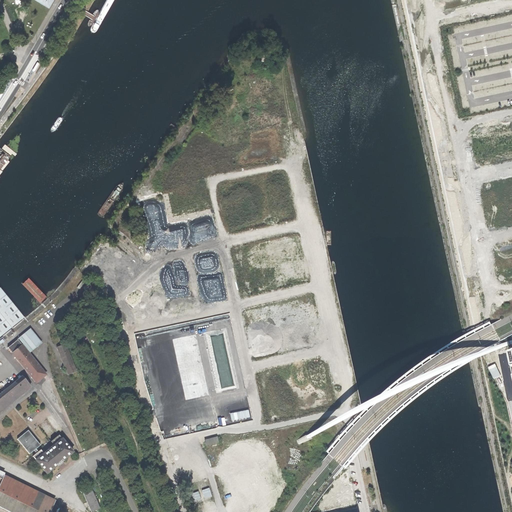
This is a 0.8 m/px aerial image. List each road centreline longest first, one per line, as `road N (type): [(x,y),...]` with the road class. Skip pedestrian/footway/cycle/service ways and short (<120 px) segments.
road 1 (track): [(91,341),(164,511)]
road 2 (secondary): [(0,112),(67,0)]
road 3 (unclassified): [(136,511),(107,456),(53,488)]
